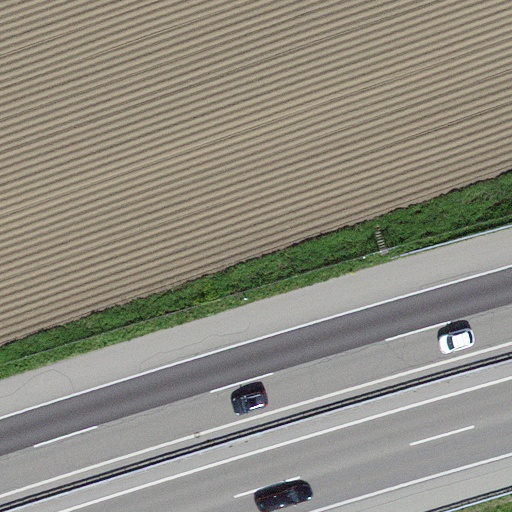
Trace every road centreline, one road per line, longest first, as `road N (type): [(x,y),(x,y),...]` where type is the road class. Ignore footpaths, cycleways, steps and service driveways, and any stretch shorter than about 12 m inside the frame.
road 1 (motorway): [(511,304),(0,456)]
road 2 (motorway): [(184,511),(511,415)]
